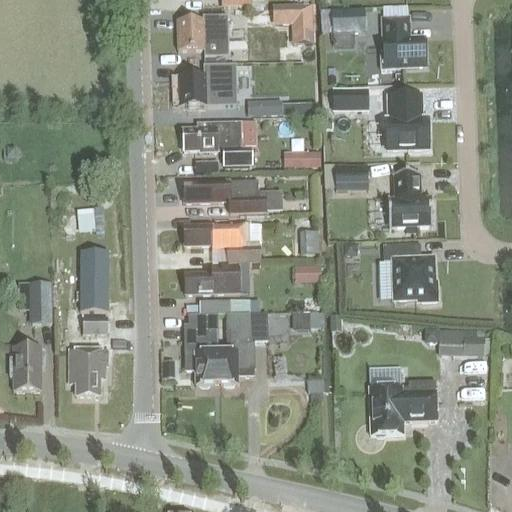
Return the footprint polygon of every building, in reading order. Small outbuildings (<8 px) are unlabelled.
[(250,8),(249,0),(220,0),(220,9),(250,8)] [(331,39),(365,38),(364,12),(330,13),(331,39)] [(176,25),(177,53),(201,53),(201,62),(221,61),(228,61),(227,20),(201,21),(201,25),(176,25)] [(383,44),(383,57),(380,57),(381,74),(398,73),(398,71),(425,70),(424,43),(408,43),(407,22),(382,23),(383,44)] [(206,97),(217,97),(217,80),(178,81),(179,110),(206,109),(206,97)] [(367,93),(331,94),(332,117),(367,116),(367,93)] [(385,126),(386,156),(428,154),(427,125),(420,125),(419,101),(388,103),(389,126),(385,126)] [(179,146),(181,146),(182,155),(198,155),(219,155),(218,153),(224,153),(224,168),(253,168),(252,153),(255,153),(254,125),(197,127),(197,133),(181,133),(181,137),(179,137),(179,146)] [(319,171),(319,155),(283,156),(283,172),(319,171)] [(367,195),(367,170),(334,171),(334,196),(367,195)] [(392,180),(392,181),(393,204),(388,204),(388,203),(387,203),(388,235),(389,235),(389,234),(430,232),(430,233),(431,233),(430,202),(429,202),(429,203),(420,203),(419,180),(420,180),(420,179),(392,180)] [(259,185),(184,187),(184,207),(231,206),(231,217),(267,216),(267,202),(260,203),(259,185)] [(244,228),(211,229),(211,230),(183,230),(183,249),(211,249),(211,254),(227,254),(227,267),(258,266),(258,247),(245,248),(244,228)] [(318,259),(318,235),(299,236),(300,260),(318,259)] [(355,260),(355,248),(343,248),(343,260),(355,260)] [(419,266),(418,250),(381,252),(382,265),(391,265),(394,308),(419,306),(421,308),(437,307),(436,291),(433,289),(432,265),(419,266)] [(89,308),(110,307),(108,269),(88,270),(89,308)] [(319,287),(319,284),(325,284),(325,271),(319,271),(319,269),(293,270),(294,287),(319,287)] [(213,299),(239,298),(250,298),(249,271),(213,272),(213,279),(184,279),(184,299),(213,298),(213,299)] [(52,328),(51,287),(27,288),(28,328),(52,328)] [(249,317),(249,305),(229,305),(229,317),(249,317)] [(318,333),(317,316),(307,316),(307,333),(318,333)] [(253,373),(252,347),(251,347),(251,317),(227,317),(227,351),(218,351),(218,343),(218,356),(217,356),(217,372),(220,371),(221,389),(224,389),(226,392),(234,392),(236,389),(237,389),(237,373),(253,373)] [(107,320),(82,320),(82,339),(107,339),(107,320)] [(217,356),(218,356),(218,343),(218,328),(185,329),(186,374),(194,374),(195,390),(221,389),(220,371),(217,372),(217,356)] [(437,347),(438,333),(424,333),(423,347),(437,347)] [(484,359),(491,359),(491,343),(484,343),(484,334),(439,333),(438,360),(484,361),(484,359)] [(40,372),(43,372),(43,355),(40,355),(39,352),(12,352),(12,363),(9,363),(9,383),(12,383),(13,396),(40,395),(40,372)] [(75,402),(99,402),(99,384),(104,384),(104,370),(107,370),(107,355),(67,354),(68,387),(75,387),(75,402)] [(402,426),(436,425),(435,385),(408,386),(408,391),(368,392),(370,440),(374,439),(376,441),(383,441),(385,439),(402,439),(402,426)]
